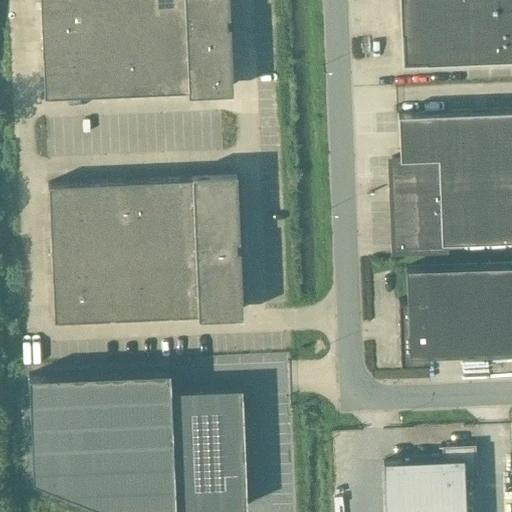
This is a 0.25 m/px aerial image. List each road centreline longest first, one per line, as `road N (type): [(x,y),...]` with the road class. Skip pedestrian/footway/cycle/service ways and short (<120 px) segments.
road 1 (unclassified): [(352,396),(335,0)]
road 2 (unclassified): [(511,394),(352,396)]
